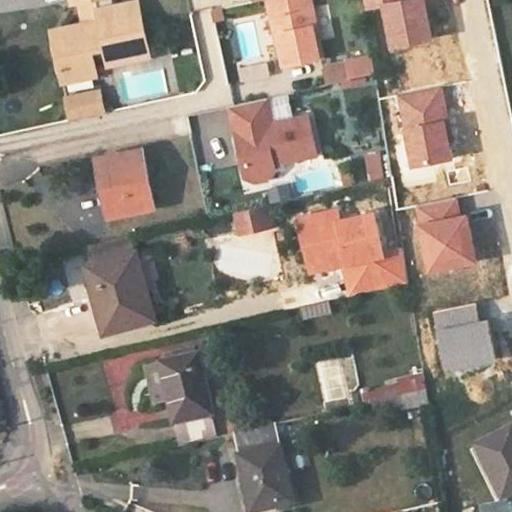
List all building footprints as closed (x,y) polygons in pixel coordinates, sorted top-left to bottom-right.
[(146,45),(137,2),(97,10),(95,0),(74,0),(75,3),(79,2),(83,25),(62,29),(66,44),(56,46),(63,82),(95,75),(90,51),(105,48),(109,65),(156,55),(153,44),(146,45)] [(311,0),(267,0),(270,14),(273,14),(284,67),(324,59),(311,0)] [(365,0),(367,8),(386,4),(394,46),(432,39),(424,0),(365,0)] [(53,30),(56,46),(66,44),(62,29),(53,30)] [(351,80),(350,77),(373,72),(370,55),(347,60),(347,62),(326,67),(330,84),(351,80)] [(442,85),(400,94),(414,166),(453,158),(450,143),(446,122),(449,121),(442,85)] [(65,99),(70,121),(102,114),(97,92),(65,99)] [(256,181),(267,179),(276,170),(274,164),(317,155),(308,115),(272,123),(266,98),(230,106),(245,177),(256,181)] [(155,208),(144,150),(101,158),(108,196),(106,196),(110,216),(155,208)] [(370,154),(373,178),(386,177),(383,152),(370,154)] [(425,226),(465,218),(462,202),(422,209),(425,226)] [(270,225),(266,206),(236,213),(240,232),(270,225)] [(314,271),(344,264),(351,293),(406,280),(399,248),(383,252),(374,214),(305,229),(314,271)] [(465,218),(425,226),(433,268),(474,261),(469,236),(465,218)] [(88,265),(94,287),(109,284),(120,327),(154,317),(137,253),(88,265)] [(109,284),(94,287),(106,331),(120,327),(109,284)] [(332,315),(330,301),(301,308),(303,321),(332,315)] [(448,369),(497,359),(492,335),(489,320),(480,322),(476,302),(436,310),(448,369)] [(211,416),(199,357),(162,366),(175,425),(178,424),(183,446),(215,438),(209,416),(211,416)] [(362,393),(365,404),(373,402),(428,389),(426,375),(398,381),(399,386),(362,393)] [(431,403),(428,389),(373,402),(375,414),(400,408),(400,411),(431,403)] [(113,412),(113,425),(154,425),(154,412),(113,412)] [(251,511),(259,511),(295,504),(282,446),(279,447),(274,425),(237,433),(243,456),(239,457),(251,511)] [(511,430),(478,447),(503,498),(511,494),(511,430)]
